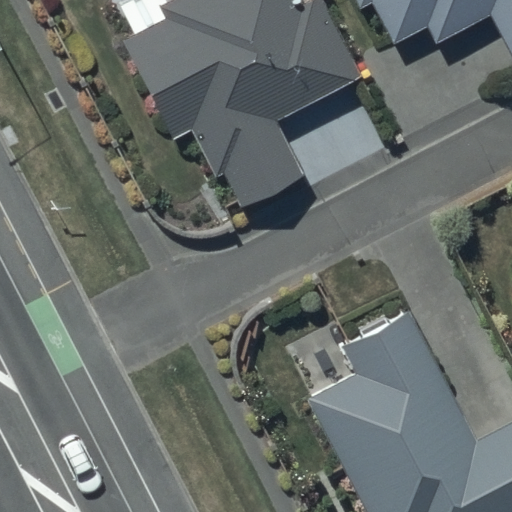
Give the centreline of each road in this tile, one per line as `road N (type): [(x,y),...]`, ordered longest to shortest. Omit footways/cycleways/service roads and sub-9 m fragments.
road 1 (residential): [(511,133),(0,392)]
road 2 (primary): [(0,397),(58,511)]
